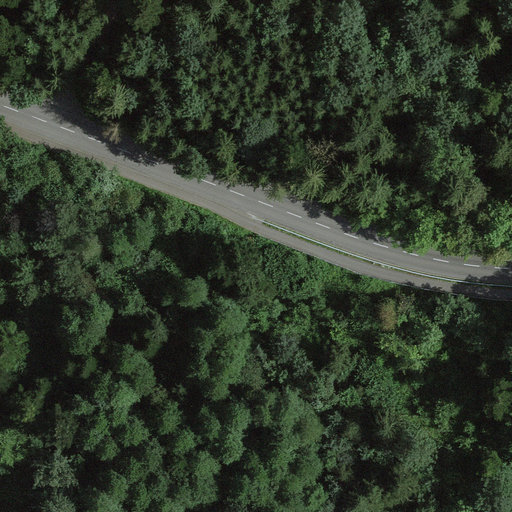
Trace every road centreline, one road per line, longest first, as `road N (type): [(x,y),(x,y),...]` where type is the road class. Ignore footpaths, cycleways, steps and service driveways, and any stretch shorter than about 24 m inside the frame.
road 1 (unclassified): [(511,268),(423,258),(0,104)]
road 2 (track): [(119,0),(57,125)]
